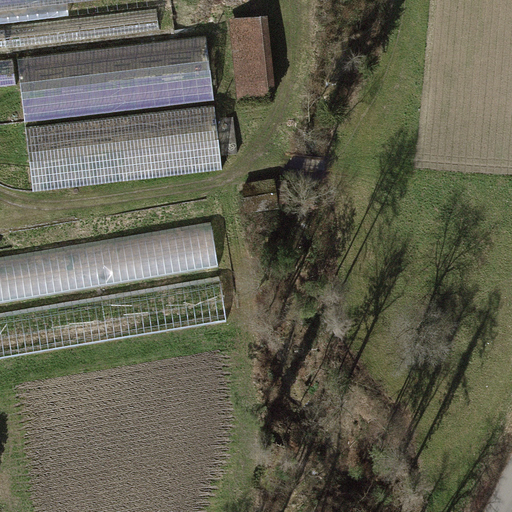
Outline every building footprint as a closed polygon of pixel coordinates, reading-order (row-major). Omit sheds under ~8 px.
[(0,0),(0,8),(69,0),(0,0)] [(158,8),(0,26),(0,49),(161,31),(158,8)] [(270,98),(263,17),(234,20),(242,101),(270,98)] [(18,58),(21,85),(25,122),(68,117),(215,99),(208,35),(18,58)] [(0,59),(0,87),(18,85),(14,58),(0,59)] [(29,155),(31,167),(34,192),(189,173),(223,169),(216,105),(62,123),(26,127),(29,155)] [(225,153),(239,152),(237,117),(223,117),(225,153)] [(244,187),(246,205),(275,202),(273,184),(244,187)] [(0,257),(0,303),(218,267),(211,222),(0,257)] [(0,359),(227,321),(220,276),(0,313),(0,359)] [(285,446),(266,442),(257,480),(276,485),(285,446)]
